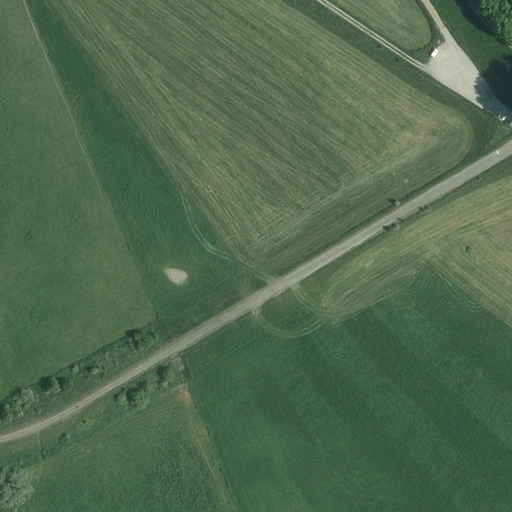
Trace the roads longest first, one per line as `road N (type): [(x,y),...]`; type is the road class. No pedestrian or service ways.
road 1 (track): [(463,78),(407,58),(322,0)]
road 2 (track): [(511,116),(463,78),(423,0)]
